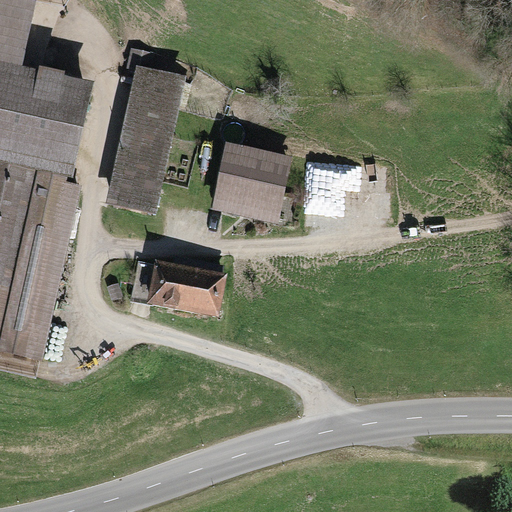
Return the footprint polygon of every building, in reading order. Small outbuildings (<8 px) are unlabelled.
[(38,0),(0,0),(0,359),(40,369),(81,189),(73,187),(95,94),(21,77),(38,0)] [(131,51),(127,69),(151,74),(155,56),(131,51)] [(187,86),(138,75),(108,208),(157,218),(187,86)] [(291,163),(226,151),(213,218),(278,230),(291,163)] [(149,309),(157,268),(139,264),(131,305),(149,309)] [(228,281),(157,268),(149,309),(148,313),(220,326),(228,281)] [(119,286),(107,290),(112,303),(123,299),(119,286)]
